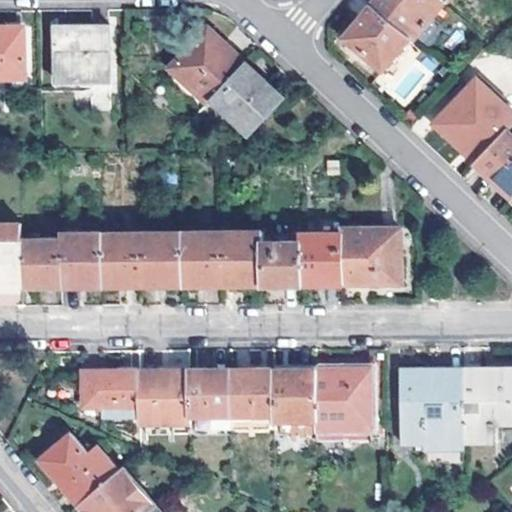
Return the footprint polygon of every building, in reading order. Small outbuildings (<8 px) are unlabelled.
[(443,0),(377,0),(373,6),(413,39),(414,40),(447,3),(443,0)] [(386,72),(413,39),(373,6),(345,38),(386,72)] [(111,25),(56,26),(56,82),(99,82),(99,91),(111,91),(111,25)] [(0,77),(27,77),(26,27),(0,26),(0,77)] [(210,105),(215,100),(248,65),(211,29),(172,69),(210,105)] [(248,65),(215,100),(250,134),(285,99),(248,65)] [(0,92),(27,92),(27,77),(0,77),(0,92)] [(511,110),(479,79),(435,124),(477,163),(508,129),(511,124),(511,110)] [(511,196),(511,133),(508,129),(477,163),(480,166),(511,196)] [(342,236),(341,284),(401,284),(401,229),(342,228),(342,236)] [(204,234),(183,235),(184,286),(224,285),(224,239),(204,239),(204,234)] [(224,239),(224,285),(264,285),(264,244),(264,234),(244,234),(244,239),(224,239)] [(63,235),(63,239),(64,286),(103,286),(103,235),(63,235)] [(124,235),(103,235),(103,286),(144,286),(144,240),(124,240),(124,235)] [(144,240),(144,286),(184,286),(183,235),(164,235),(164,240),(144,240)] [(302,244),(302,284),(323,284),(341,284),(342,236),(302,235),(302,244)] [(0,239),(0,286),(24,287),(23,239),(0,239)] [(23,239),(24,287),(64,286),(63,239),(23,239)] [(302,244),(264,244),(264,285),(302,284),(302,244)] [(511,417),(511,367),(465,368),(466,442),(499,442),(499,417),(511,417)] [(404,369),(404,443),(466,442),(465,368),(442,369),(404,369)] [(274,370),(275,415),(275,420),(317,419),(317,369),(274,370)] [(317,419),(317,429),(371,428),(371,369),(317,369),(317,419)] [(201,370),(188,371),(189,416),(232,415),(231,370),(201,370)] [(231,370),(232,415),(275,415),(274,370),(231,370)] [(105,416),(140,416),(139,371),(84,371),(84,406),(104,406),(105,416)] [(189,416),(188,371),(165,371),(139,371),(140,416),(140,423),(189,423),(189,416)] [(43,459),(81,504),(121,471),(100,446),(90,454),(74,433),(43,459)] [(81,504),(87,511),(149,511),(157,506),(125,467),(121,471),(81,504)]
